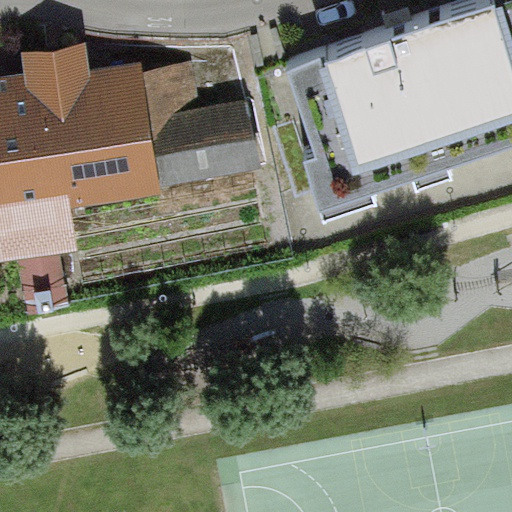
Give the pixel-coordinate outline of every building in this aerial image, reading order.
[(511,0),(458,0),(291,57),(310,110),(332,175),(334,182),(511,120),(511,0)] [(35,81),(0,85),(0,222),(60,214),(59,202),(73,200),(70,182),(152,170),(137,64),(86,71),(81,38),(31,45),(35,81)] [(174,59),(137,64),(152,170),(257,155),(249,100),(181,110),(174,59)] [(332,175),(310,110),(273,122),(294,187),(332,175)] [(71,226),(29,229),(33,296),(76,293),(71,226)]
